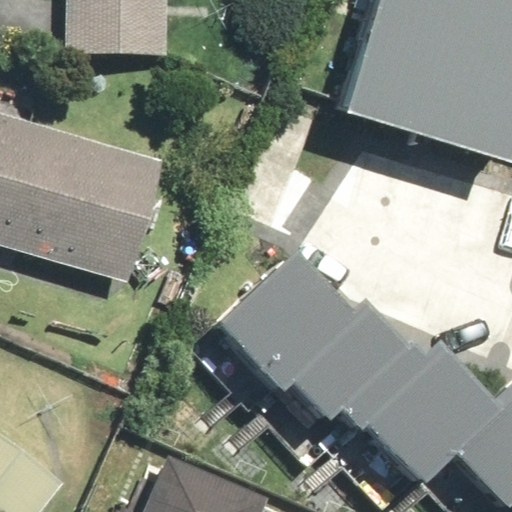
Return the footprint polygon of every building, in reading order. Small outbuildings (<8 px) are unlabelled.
[(170,0),(67,0),(67,59),(170,60),(170,0)] [(371,0),(336,117),(504,168),(511,140),(511,1),(508,0),(371,0)] [(0,111),(0,243),(126,280),(162,160),(0,111)] [(220,332),(270,392),(288,377),(343,332),(293,272),(220,332)] [(288,377),(338,437),(357,422),(415,375),(365,314),(343,332),(288,377)] [(357,422),(407,483),(441,455),(480,423),(430,362),(415,375),(357,422)] [(441,455),(488,511),(494,511),(507,502),(511,497),(511,396),(480,423),(441,455)] [(0,511),(41,511),(64,484),(0,433),(0,511)] [(266,511),(272,497),(161,452),(136,511),(266,511)]
